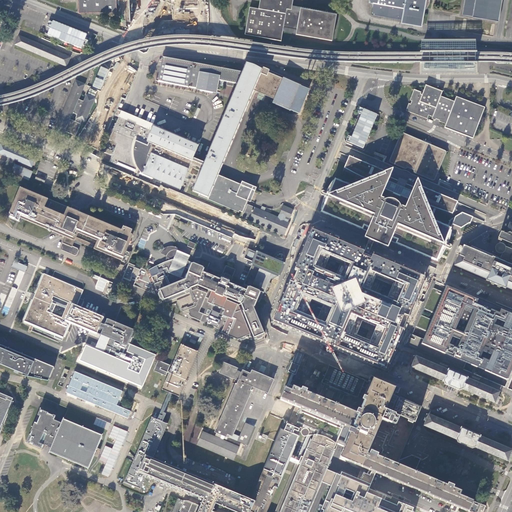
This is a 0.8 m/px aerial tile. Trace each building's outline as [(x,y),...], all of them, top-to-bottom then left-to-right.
[(79,0),(79,12),(117,11),(116,0),(79,0)] [(129,0),(130,12),(172,9),(199,8),(198,0),(129,0)] [(260,0),(259,8),(250,6),(245,34),(282,40),(285,26),(298,29),(297,32),(332,39),(337,13),(302,6),(301,10),(292,8),(293,0),(260,0)] [(425,4),(425,0),(368,0),(368,2),(373,3),(371,14),(405,19),(404,20),(421,24),(425,4)] [(464,0),(462,14),(498,20),(501,0),(464,0)] [(178,30),(178,39),(192,39),(192,30),(178,30)] [(15,44),(66,66),(70,58),(67,56),(22,37),(19,36),(15,44)] [(477,40),(423,41),(423,50),(422,50),(421,52),(420,53),(420,56),(420,59),(420,74),(477,73),(477,59),(477,55),(477,52),(477,50),(477,40)] [(114,130),(105,152),(113,155),(110,162),(151,179),(152,177),(180,189),(183,183),(194,187),(192,191),(243,213),(248,201),(252,190),(241,185),(241,186),(218,176),(254,91),(275,100),(276,104),(290,111),(291,110),(298,110),(298,113),(299,113),(308,90),(309,87),(264,68),(262,70),(247,64),(243,72),(163,57),(158,82),(200,89),(200,91),(213,93),(213,92),(217,93),(219,80),(238,84),(205,163),(193,158),(199,145),(165,131),(166,129),(163,128),(162,130),(144,122),(144,124),(120,115),(122,111),(118,109),(115,115),(119,116),(117,122),(115,123),(116,124),(114,125),(115,127),(113,127),(114,129),(114,130)] [(92,87),(101,89),(108,69),(100,66),(97,76),(96,76),(92,87)] [(85,85),(76,81),(54,132),(63,136),(65,131),(73,134),(74,131),(78,133),(81,124),(81,123),(82,121),(85,122),(95,98),(87,95),(84,101),(79,99),(85,85)] [(444,128),(473,139),(485,107),(457,97),(455,102),(440,96),(443,91),(426,85),(422,94),(421,94),(422,93),(414,90),(410,100),(412,101),(410,105),(409,104),(406,111),(427,119),(429,115),(432,117),(431,119),(435,120),(436,119),(439,120),(439,121),(446,124),(444,128)] [(378,115),(359,107),(346,138),(365,146),(378,115)] [(432,181),(433,181),(434,181),(434,180),(435,180),(438,172),(446,154),(446,153),(446,152),(445,151),(423,142),(404,133),(403,133),(402,133),(401,133),(401,134),(390,161),(390,162),(390,163),(404,169),(405,169),(406,169),(407,168),(414,171),(414,172),(414,173),(415,173),(432,181)] [(0,146),(0,153),(8,157),(9,157),(8,161),(7,160),(6,162),(1,161),(0,163),(0,164),(4,167),(3,168),(12,172),(16,164),(16,163),(14,163),(15,160),(32,167),(34,163),(35,163),(35,162),(34,161),(36,158),(2,143),(0,146)] [(420,188),(457,203),(460,196),(352,150),(349,158),(384,172),(390,175),(415,185),(420,188)] [(384,172),(349,158),(343,172),(356,180),(361,182),(351,186),(335,180),(328,194),(322,192),(320,192),(320,193),(319,194),(320,196),(326,199),(320,212),(367,232),(364,238),(368,240),(373,242),(387,248),(390,242),(436,261),(437,258),(442,247),(449,249),(450,249),(451,248),(451,247),(450,245),(444,243),(449,230),(450,229),(434,222),(430,210),(450,218),(457,203),(420,188),(417,180),(415,185),(390,175),(392,169),(384,172)] [(29,181),(33,172),(16,164),(12,172),(12,174),(29,181)] [(242,182),(241,185),(252,190),(248,201),(250,202),(256,188),(242,182)] [(75,241),(95,249),(122,261),(133,235),(131,234),(133,230),(124,226),(123,230),(79,212),(71,209),(21,188),(10,214),(12,215),(11,219),(19,223),(21,219),(65,237),(75,241)] [(242,217),(285,235),(290,223),(284,220),(285,217),(290,219),(294,210),(283,206),(278,218),(247,205),(242,217)] [(456,215),(453,222),(462,225),(471,221),(473,216),(462,212),(456,215)] [(511,224),(510,224),(506,234),(504,234),(502,239),(511,243),(511,248),(508,247),(507,250),(504,248),(505,247),(500,245),(498,249),(502,251),(503,250),(506,252),(502,260),(510,263),(509,264),(493,257),(492,258),(464,246),(455,265),(487,279),(486,280),(506,288),(506,287),(511,289),(511,224)] [(369,252),(364,250),(313,228),(304,249),(294,273),(282,300),(275,318),(389,366),(427,276),(369,252)] [(74,244),(75,241),(65,237),(63,243),(72,247),(74,244)] [(373,242),(368,240),(364,250),(369,252),(373,242)] [(77,256),(79,252),(78,250),(72,247),(63,243),(61,249),(62,251),(75,257),(77,256)] [(168,306),(170,311),(188,319),(189,316),(216,328),(218,331),(244,342),(252,338),(250,332),(252,331),(255,337),(256,337),(257,338),(259,339),(261,338),(263,338),(264,335),(263,334),(265,333),(254,308),(260,294),(263,295),(272,273),(280,276),(285,263),(248,248),(244,258),(253,262),(252,264),(252,265),(244,284),(250,287),(249,290),(229,282),(230,281),(229,280),(230,277),(231,276),(228,275),(225,274),(224,277),(222,278),(221,279),(203,271),(205,267),(193,263),(193,262),(188,260),(189,257),(184,255),(180,253),(173,251),(171,256),(174,257),(174,259),(149,270),(154,282),(161,279),(162,281),(161,282),(161,283),(160,284),(162,289),(160,290),(161,291),(159,292),(158,294),(160,298),(162,298),(163,298),(164,299),(165,299),(165,301),(166,302),(189,292),(190,294),(176,300),(177,302),(168,306)] [(14,261),(12,267),(25,272),(27,266),(14,261)] [(129,263),(122,281),(156,295),(146,270),(129,263)] [(223,274),(225,274),(228,275),(231,276),(230,277),(232,278),(235,270),(226,266),(223,274)] [(46,275),(45,274),(36,296),(33,295),(32,297),(32,298),(31,299),(34,300),(25,321),(32,324),(59,335),(65,337),(71,322),(101,334),(129,345),(129,344),(135,330),(131,328),(132,327),(133,324),(132,322),(131,320),(129,318),(126,318),(124,318),(122,320),(120,323),(77,306),(84,290),(47,275),(46,275)] [(466,362),(509,380),(511,373),(511,372),(511,313),(473,297),(446,286),(422,344),(466,362)] [(32,324),(31,326),(58,337),(59,335),(32,324)] [(129,345),(101,334),(95,349),(130,363),(128,368),(139,373),(145,359),(126,351),(129,345)] [(419,347),(422,338),(412,334),(409,343),(419,347)] [(95,349),(86,346),(79,361),(143,387),(156,355),(129,344),(129,345),(126,351),(145,359),(139,373),(128,368),(130,363),(95,349)] [(54,367),(1,345),(0,346),(0,364),(23,374),(49,380),(54,367)] [(172,393),(179,396),(198,352),(181,345),(170,371),(169,370),(171,366),(158,360),(154,371),(166,376),(168,372),(169,373),(162,389),(169,392),(172,393)] [(297,351),(288,372),(296,375),(305,354),(297,351)] [(222,435),(225,436),(226,437),(226,436),(238,441),(238,442),(247,445),(255,426),(246,423),(240,437),(234,434),(233,437),(231,436),(252,387),(268,393),(274,380),(252,371),(251,374),(235,367),(224,362),(220,373),(232,378),(239,381),(218,429),(217,429),(215,432),(222,435)] [(282,399),(296,405),(344,426),(353,429),(348,442),(346,446),(341,458),(369,470),(376,473),(469,511),(483,511),(486,506),(460,495),(461,493),(462,492),(460,491),(457,489),(448,486),(421,474),(412,470),(406,468),(397,464),(399,460),(413,427),(421,408),(394,396),(396,393),(398,394),(400,388),(398,387),(401,380),(387,373),(383,381),(371,376),(368,382),(329,365),(316,396),(295,387),(297,382),(292,380),(288,389),(286,388),(282,399)] [(121,391),(74,373),(66,394),(75,398),(93,405),(128,418),(130,411),(116,406),(121,391)] [(163,408),(158,420),(163,422),(166,414),(164,413),(166,409),(172,393),(169,392),(163,408)] [(0,428),(12,400),(12,398),(0,393),(0,428)] [(344,426),(296,405),(289,422),(302,427),(300,434),(310,439),(313,432),(337,442),(338,439),(344,426)] [(40,409),(27,443),(42,449),(44,445),(47,446),(51,448),(50,451),(51,450),(57,453),(57,454),(57,453),(63,456),(63,457),(64,456),(70,459),(69,460),(70,460),(70,459),(76,461),(75,462),(76,463),(76,462),(83,464),(82,465),(83,465),(83,464),(89,467),(88,468),(89,468),(95,455),(97,448),(103,436),(102,435),(102,436),(96,433),(95,433),(89,431),(89,430),(89,431),(83,428),(83,427),(83,428),(76,425),(77,425),(76,425),(70,423),(70,422),(69,423),(64,420),(63,419),(62,423),(54,420),(56,416),(40,409)] [(511,446),(427,415),(422,428),(509,460),(511,451),(511,446)] [(158,420),(152,417),(135,458),(125,482),(140,489),(146,475),(147,475),(154,459),(153,458),(167,424),(163,422),(158,420)] [(289,422),(284,420),(251,500),(254,501),(250,511),(267,511),(289,461),(291,456),(300,434),(302,427),(289,422)] [(223,440),(225,436),(222,435),(220,439),(207,433),(203,432),(197,445),(234,460),(240,447),(223,440)] [(337,442),(313,432),(310,439),(302,461),(300,465),(280,511),(307,511),(312,501),(313,501),(314,501),(315,500),(315,499),(314,499),(314,498),(313,498),(319,485),(320,485),(321,484),(321,483),(320,483),(320,482),(326,469),(337,442)] [(291,456),(289,461),(294,463),(300,465),(302,461),(296,458),(291,456)] [(250,511),(254,501),(251,500),(154,459),(147,475),(156,478),(174,486),(204,499),(216,503),(236,511),(250,511)] [(331,486),(337,473),(326,469),(320,482),(331,486)] [(413,511),(412,511),(414,508),(405,504),(403,508),(398,505),(385,500),(376,496),(377,492),(369,489),(376,473),(369,470),(367,474),(365,473),(362,480),(342,472),(341,475),(337,473),(331,486),(320,511),(413,511)] [(180,511),(184,501),(179,499),(172,511),(180,511)] [(213,511),(212,511),(214,507),(216,503),(204,499),(202,503),(201,507),(197,511),(213,511)] [(180,511),(197,511),(201,507),(199,506),(199,505),(189,501),(184,500),(184,501),(180,511)]
